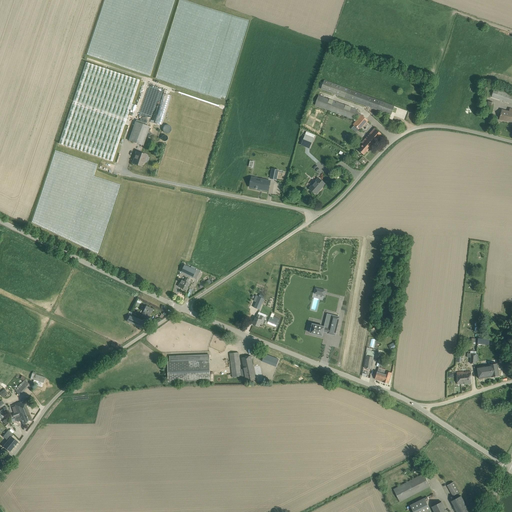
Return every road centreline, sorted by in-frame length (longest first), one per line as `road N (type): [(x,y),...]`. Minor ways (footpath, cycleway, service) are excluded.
road 1 (unclassified): [(415,405),(182,308)]
road 2 (unclassified): [(0,471),(69,384),(182,308)]
road 3 (unclassified): [(317,215),(409,130),(437,126),(511,142)]
road 4 (unclassified): [(182,308),(0,220)]
road 5 (unclassified): [(124,169),(317,215)]
road 6 (unclassified): [(182,308),(317,215)]
